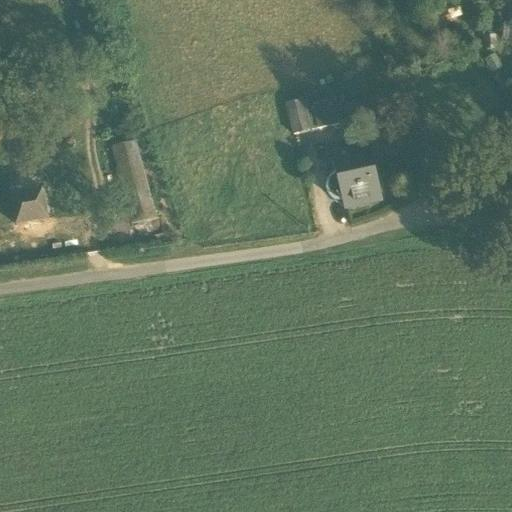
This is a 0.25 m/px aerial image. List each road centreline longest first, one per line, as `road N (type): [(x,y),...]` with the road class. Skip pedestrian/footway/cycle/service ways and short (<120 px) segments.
road 1 (unclassified): [(0,292),(315,250),(415,223)]
road 2 (residential): [(511,114),(415,223)]
